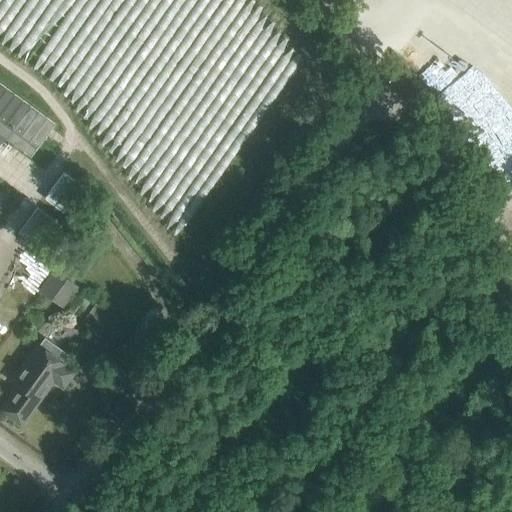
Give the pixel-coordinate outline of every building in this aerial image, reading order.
[(0,83),(0,133),(31,156),(55,124),(0,83)] [(64,173),(45,198),(64,213),(83,187),(64,173)] [(37,208),(18,233),(38,248),(57,222),(37,208)] [(76,286),(60,274),(55,271),(41,290),(62,306),(76,286)] [(19,386),(2,410),(21,424),(54,380),(63,386),(74,372),(65,365),(71,356),(45,337),(38,346),(38,345),(23,364),(12,380),(19,386)]
